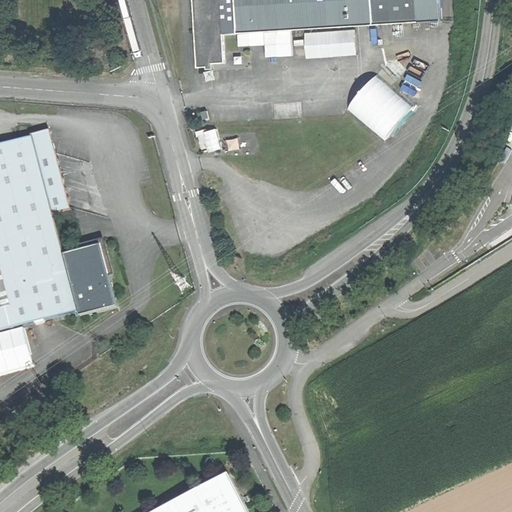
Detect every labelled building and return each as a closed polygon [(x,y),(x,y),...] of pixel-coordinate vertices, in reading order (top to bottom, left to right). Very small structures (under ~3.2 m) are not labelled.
[(223,0),(193,0),(196,72),(209,71),(209,69),(226,68),(225,38),(223,0)] [(238,0),(223,0),(225,38),(240,37),(238,0)] [(440,0),(238,0),(240,37),(242,37),(263,36),(442,23),(440,0)] [(377,77),(347,111),(383,142),(413,108),(377,77)] [(200,131),(205,152),(224,147),(219,126),(200,131)] [(32,139),(52,214),(71,210),(50,134),(32,139)] [(32,139),(0,147),(0,332),(22,327),(78,312),(80,318),(116,308),(100,246),(63,255),(52,214),(32,139)] [(22,327),(0,332),(0,373),(26,366),(32,362),(22,327)] [(247,511),(229,476),(158,511),(247,511)]
